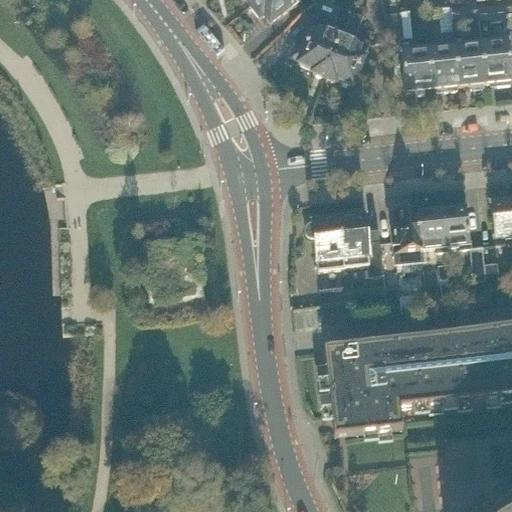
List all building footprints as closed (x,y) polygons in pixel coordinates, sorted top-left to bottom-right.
[(247,0),(252,5),(249,8),(259,0),(247,0)] [(302,0),(259,0),(249,8),(260,22),(263,19),(270,27),(302,0)] [(490,26),(506,24),(504,10),(477,13),(481,48),(485,88),(497,87),(497,90),(510,88),(510,86),(511,85),(511,82),(510,61),(511,60),(511,56),(511,48),(508,48),(508,46),(492,47),(491,41),(492,41),(490,26)] [(324,82),(351,16),(340,11),(335,24),(319,17),(305,51),(297,48),(291,61),(300,64),(298,67),(314,74),(312,77),(324,82)] [(452,23),(473,21),(472,11),(451,12),(452,23)] [(452,23),(451,12),(441,13),(445,52),(428,54),(433,94),(444,93),(444,96),(457,94),(457,91),(459,91),(453,38),(452,23)] [(363,90),(368,77),(359,73),(370,46),(355,40),(363,21),(351,16),(324,82),(335,87),(337,83),(352,89),(354,86),(363,90)] [(428,54),(413,56),(408,16),(385,19),(392,88),(404,87),(405,97),(418,96),(418,98),(431,97),(430,94),(433,94),(428,54)] [(481,48),(466,50),(465,37),(453,38),(459,91),(471,90),(471,93),(484,91),(483,89),(485,88),(481,48)] [(511,203),(500,205),(501,207),(490,208),(494,251),(505,250),(504,243),(511,242),(511,203)] [(412,213),(410,210),(406,210),(403,211),(400,214),(400,218),(390,219),(392,234),(391,234),(393,252),(394,252),(396,269),(406,268),(405,257),(421,255),(420,254),(417,216),(414,216),(412,213)] [(466,214),(455,215),(454,212),(443,213),(444,216),(441,217),(444,251),(445,251),(460,250),(460,254),(470,253),(466,214)] [(363,217),(359,215),(356,214),(352,216),(350,219),(350,223),(338,224),(344,272),(368,269),(369,278),(372,280),(382,279),(380,254),(368,255),(364,221),(363,217)] [(441,217),(429,218),(429,215),(417,216),(420,254),(435,252),(435,257),(446,256),(445,251),(444,251),(441,217)] [(318,275),(344,272),(338,224),(313,227),(309,228),(306,231),(305,235),(307,238),(310,240),(314,241),(318,275)] [(149,307),(205,302),(199,240),(143,246),(149,307)] [(486,293),(488,293),(498,292),(496,268),(484,269),(486,293)] [(438,284),(448,283),(447,269),(437,270),(438,284)] [(488,309),(486,293),(484,269),(485,284),(474,286),(476,311),(488,309)] [(322,307),(347,304),(346,292),(320,295),(322,307)] [(388,320),(401,318),(398,292),(385,294),(388,320)] [(511,511),(511,333),(324,355),(334,442),(343,442),(403,435),(401,413),(511,400),(511,511)]
